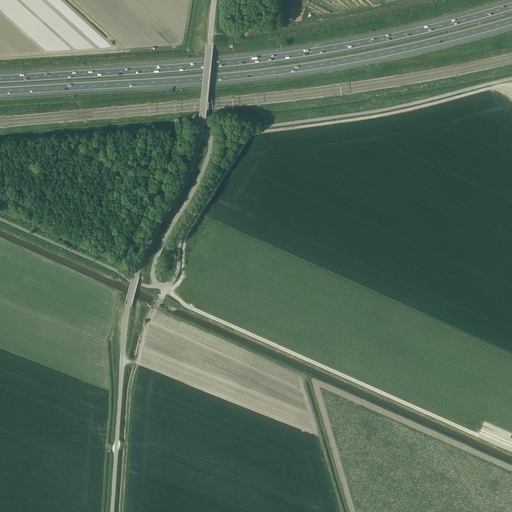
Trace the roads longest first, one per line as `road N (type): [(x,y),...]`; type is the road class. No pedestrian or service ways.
road 1 (motorway): [(0,91),(286,70),(511,20)]
road 2 (motorway): [(511,6),(264,58),(0,79)]
road 3 (track): [(511,50),(356,80),(0,114)]
road 4 (track): [(511,90),(253,133),(187,232),(180,279),(165,289)]
road 5 (unclassified): [(112,511),(128,303),(200,133)]
road 6 (track): [(165,289),(191,308),(510,450)]
road 7 (track): [(0,238),(116,291),(107,343),(108,446),(116,450)]
road 8 (unclassified): [(158,286),(153,266),(210,149),(210,137),(200,133)]
road 9 (unclassified): [(200,133),(214,0)]
